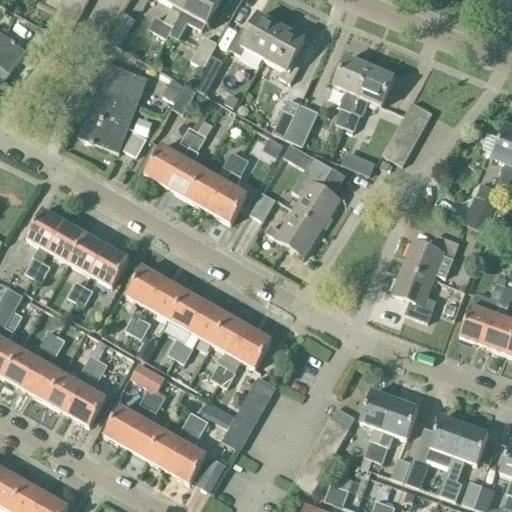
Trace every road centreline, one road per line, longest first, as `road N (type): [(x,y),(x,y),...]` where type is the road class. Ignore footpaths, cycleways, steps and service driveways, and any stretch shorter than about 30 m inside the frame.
road 1 (residential): [(511,401),(349,340),(0,143)]
road 2 (residential): [(153,511),(0,424)]
road 3 (residential): [(511,67),(355,0)]
